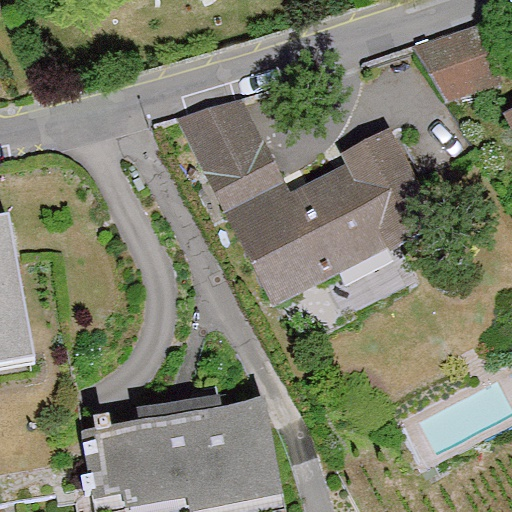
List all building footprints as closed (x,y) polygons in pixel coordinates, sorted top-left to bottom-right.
[(478,33),(422,48),(436,101),(492,87),(478,33)] [(241,105),(178,135),(262,310),(430,231),(383,134),(278,183),(241,105)] [(511,106),(497,116),(511,140),(511,106)] [(0,222),(0,375),(28,372),(9,221),(0,222)] [(283,511),(265,406),(81,439),(94,511),(283,511)]
